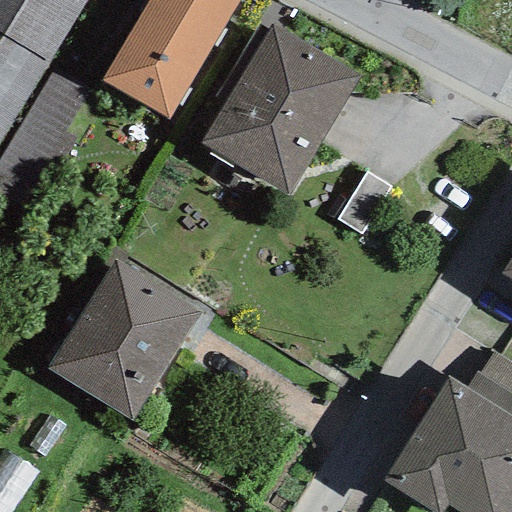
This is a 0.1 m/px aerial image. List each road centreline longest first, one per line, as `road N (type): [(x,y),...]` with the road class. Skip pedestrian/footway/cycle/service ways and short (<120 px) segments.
road 1 (residential): [(511,201),(317,511)]
road 2 (residential): [(366,6),(511,85)]
